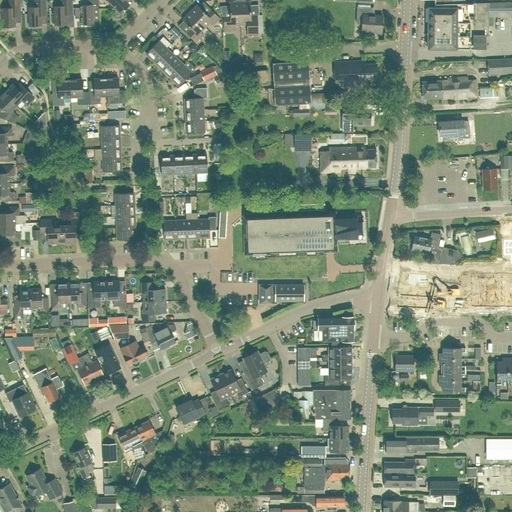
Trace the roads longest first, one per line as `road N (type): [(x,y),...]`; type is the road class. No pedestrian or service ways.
road 1 (tertiary): [(0,456),(216,353)]
road 2 (tertiary): [(389,216),(406,0)]
road 3 (tertiary): [(361,511),(372,336)]
road 4 (residential): [(174,267),(0,262)]
road 5 (tertiary): [(216,353),(314,308),(376,301)]
road 6 (residential): [(372,336),(471,320),(495,337),(511,337)]
road 7 (track): [(151,384),(170,420),(133,505)]
road 8 (residential): [(0,68),(17,48),(116,45)]
road 9 (residential): [(511,210),(389,216)]
